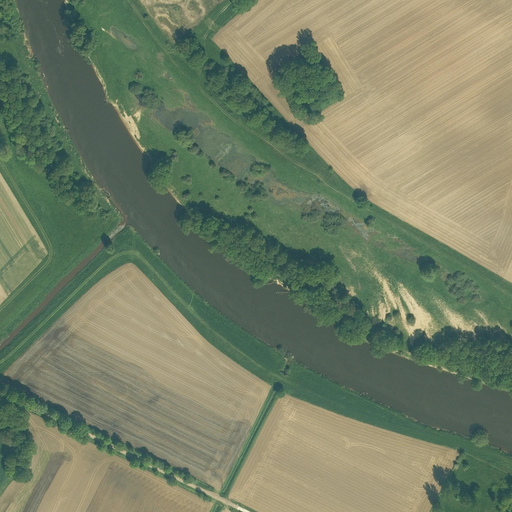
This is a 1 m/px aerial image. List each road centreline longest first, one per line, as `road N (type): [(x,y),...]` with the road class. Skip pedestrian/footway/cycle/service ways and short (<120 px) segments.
road 1 (track): [(0,362),(102,263),(131,251),(258,365),(368,417),(511,461)]
road 2 (track): [(244,511),(32,405)]
